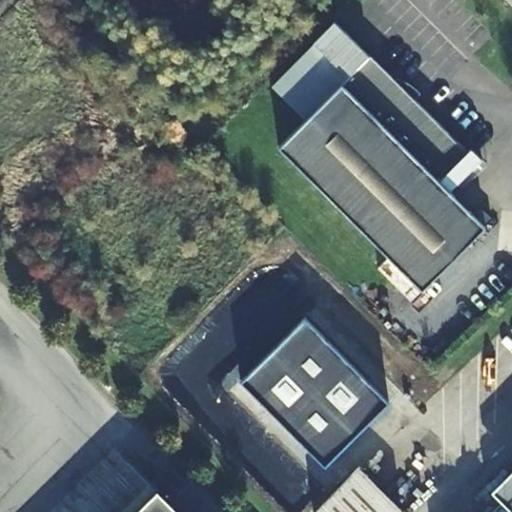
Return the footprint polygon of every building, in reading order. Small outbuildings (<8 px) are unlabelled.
[(273,86),(307,118),(349,75),(314,42),(273,86)] [(467,152),(371,55),(279,147),(422,290),(484,229),(437,182),(467,152)] [(390,403),(307,315),(242,377),(325,465),(390,403)] [(394,511),(400,507),(359,465),(316,508),(320,511),(394,511)] [(503,503),(511,493),(511,470),(491,490),(503,503)] [(179,511),(157,489),(133,511),(179,511)] [(511,511),(511,493),(503,503),(511,511)]
